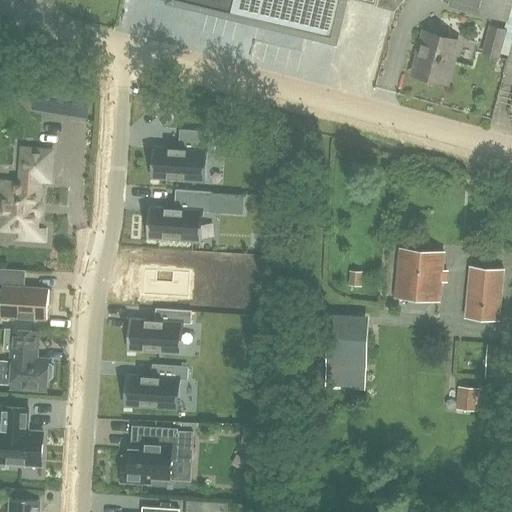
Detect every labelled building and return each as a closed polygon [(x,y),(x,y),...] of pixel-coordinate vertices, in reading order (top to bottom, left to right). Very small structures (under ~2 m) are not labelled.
[(167,0),(166,3),(235,19),(239,0),(167,0)] [(239,0),(235,19),(336,43),(346,0),(239,0)] [(511,0),(450,0),(450,4),(507,20),(511,0)] [(497,58),(505,29),(489,25),(481,54),(497,58)] [(458,41),(424,32),(413,74),(447,83),(458,41)] [(156,148),(155,176),(202,179),(204,151),(214,152),(216,132),(179,130),(178,149),(156,148)] [(4,184),(3,198),(0,198),(0,213),(2,213),(1,228),(20,229),(19,239),(44,241),(45,230),(35,229),(38,178),(48,179),(50,153),(24,151),(22,177),(26,177),(26,185),(4,184)] [(152,208),(151,236),(198,239),(200,211),(211,212),(212,192),(175,189),(174,209),(152,208)] [(143,268),(141,296),(189,299),(191,271),(200,271),(202,252),(165,249),(164,269),(143,268)] [(396,296),(440,300),(444,252),(400,249),(396,296)] [(466,315),(499,318),(504,270),(471,266),(466,315)] [(47,319),(49,288),(24,287),(25,271),(0,269),(0,299),(2,299),(1,317),(47,319)] [(133,320),(131,348),(178,351),(180,323),(191,324),(192,311),(155,308),(155,321),(133,320)] [(328,314),(326,365),(325,387),(365,389),(367,367),(369,316),(328,314)] [(48,361),(34,361),(36,331),(5,330),(4,350),(14,351),(12,386),(46,388),(46,380),(50,380),(52,378),(53,367),(51,364),(47,364),(48,361)] [(511,379),(511,345),(487,344),(485,377),(511,379)] [(129,376),(128,404),(175,407),(177,379),(188,380),(189,367),(152,364),(151,377),(129,376)] [(480,388),(458,386),(456,408),(478,410),(480,388)] [(1,429),(0,429),(0,462),(41,465),(43,432),(27,431),(28,408),(3,407),(1,429)] [(144,427),(143,427),(141,450),(130,449),(130,457),(123,457),(121,481),(150,483),(150,477),(174,479),(175,456),(191,457),(193,432),(144,429),(144,427)] [(254,445),(256,429),(243,428),(242,444),(254,445)] [(38,511),(40,500),(11,498),(9,511),(38,511)] [(186,501),(185,511),(208,511),(208,502),(186,501)]
